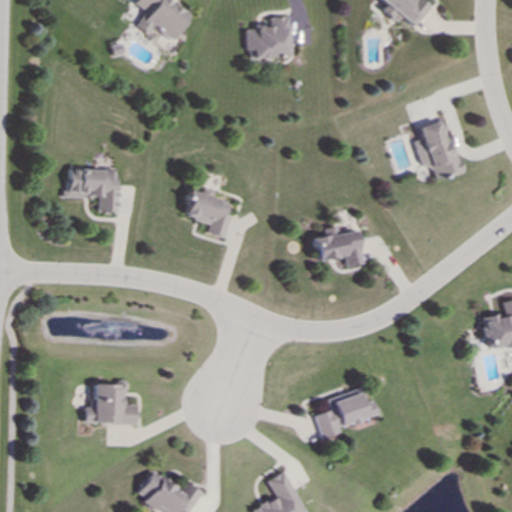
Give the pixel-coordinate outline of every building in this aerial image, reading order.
[(169,41),(185,14),(162,0),(134,0),(132,5),(142,11),(133,27),(145,35),(149,28),(169,41)] [(393,23),(397,17),(410,27),(425,7),(416,0),(376,0),(383,5),(379,11),(393,23)] [(243,30),(244,59),(286,58),(285,18),(266,18),(266,27),(252,27),(252,30),(243,30)] [(409,142),(418,169),(427,166),(432,180),(456,173),(439,121),(414,128),(417,139),(409,142)] [(114,213),(115,180),(112,180),(113,170),(66,168),(65,191),(60,191),(60,197),(95,199),(95,213),(114,213)] [(220,238),(226,216),(221,215),(224,202),(187,191),(180,216),(206,224),(203,233),(220,238)] [(352,231),(335,234),(333,227),(320,229),(321,236),(309,238),(313,262),(340,257),(342,268),(358,264),(352,231)] [(485,351),(511,345),(511,299),(499,303),(501,314),(478,318),(485,351)] [(90,383),(89,408),(80,408),(80,424),(132,425),(132,406),(121,405),(122,384),(90,383)] [(323,399),(326,411),(310,416),(317,439),(335,434),(334,428),(354,422),(354,419),(370,415),(366,401),(361,402),(357,389),(323,399)] [(134,494),(141,499),(139,503),(151,510),(153,508),(159,511),(172,511),(173,510),(177,511),(185,511),(197,493),(180,482),(176,489),(147,472),(134,494)] [(263,481),(271,498),(247,510),(248,511),(300,511),(280,472),(263,481)]
